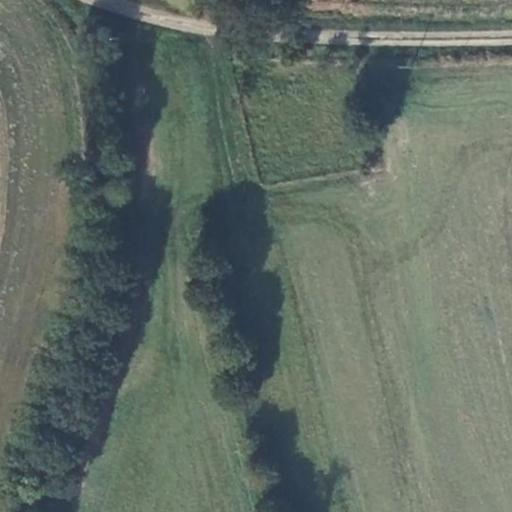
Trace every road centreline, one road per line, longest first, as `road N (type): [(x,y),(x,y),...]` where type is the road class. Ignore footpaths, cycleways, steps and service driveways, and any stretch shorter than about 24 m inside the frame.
road 1 (track): [(35,511),(48,462),(109,353),(132,234),(84,0)]
road 2 (unclassified): [(511,35),(276,33),(84,0)]
